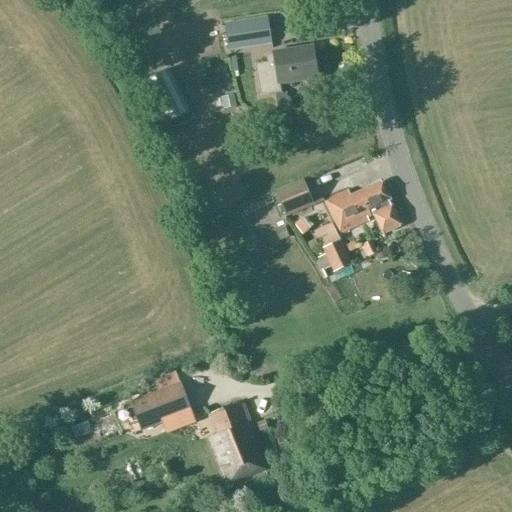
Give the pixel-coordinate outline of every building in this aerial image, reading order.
[(224,25),(228,49),(272,42),(268,18),(224,25)] [(276,62),(255,65),(260,97),(281,94),(279,84),(304,81),(307,84),(313,83),(315,79),(318,79),(313,47),(274,53),(276,62)] [(222,98),(224,109),(237,107),(234,96),(222,98)] [(314,207),(307,192),(304,180),(277,191),(282,203),(287,218),(314,207)] [(401,227),(391,206),(393,206),(383,183),(352,197),(349,191),(325,201),(341,235),(369,222),(367,217),(371,216),(372,219),(375,217),(384,235),(401,227)] [(341,241),(339,242),(331,224),(314,231),(322,249),(325,256),(315,261),(320,272),(330,267),(333,274),(353,265),(341,241)] [(289,238),(286,228),(277,232),(281,241),(289,238)] [(379,256),(373,242),(363,246),(369,260),(379,256)] [(410,343),(412,349),(423,345),(420,339),(410,343)] [(180,384),(131,403),(142,431),(191,412),(180,384)] [(243,402),(210,414),(218,435),(211,437),(229,486),(265,473),(250,430),(253,429),(243,402)] [(264,420),(257,423),(260,432),(268,429),(264,420)]
